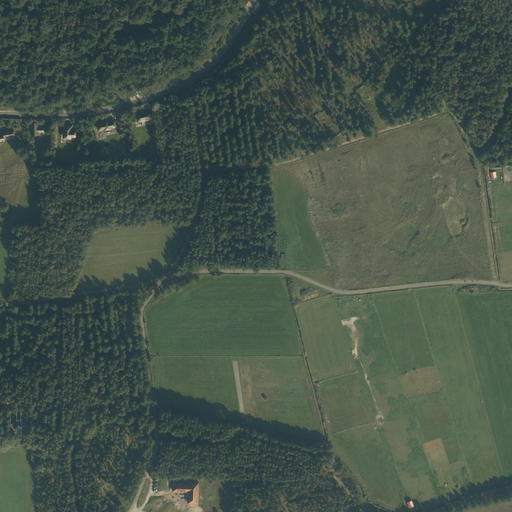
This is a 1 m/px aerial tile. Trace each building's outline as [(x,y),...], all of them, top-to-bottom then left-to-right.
[(137,121),(152,118),(150,110),(136,113),(137,121)] [(112,120),(109,121),(109,120),(103,121),(103,122),(97,123),(98,130),(104,129),(105,130),(110,128),(116,126),(115,122),(113,122),(112,120)] [(39,127),(39,123),(31,123),(31,133),(39,133),(39,132),(43,131),(43,126),(39,127)] [(64,125),(64,133),(65,133),(65,138),(71,138),(71,137),(75,137),(75,130),(72,129),(72,126),(69,126),(69,125),(64,125)] [(13,130),(8,131),(0,133),(0,134),(0,141),(4,141),(3,136),(14,135),(13,130)] [(198,482),(188,482),(188,483),(173,483),(173,491),(178,491),(188,491),(188,503),(198,503),(198,482)]
